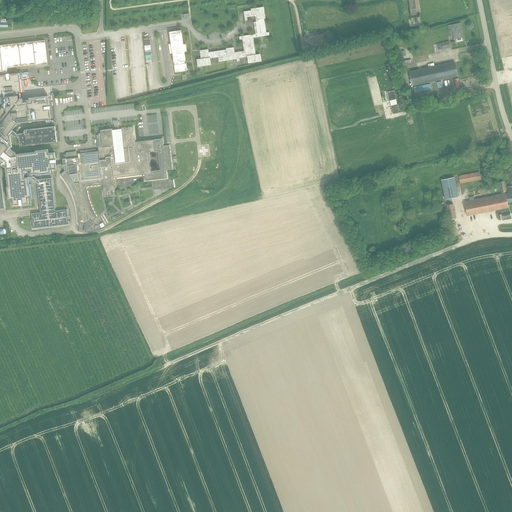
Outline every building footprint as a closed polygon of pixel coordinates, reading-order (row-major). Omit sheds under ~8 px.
[(201,59),(197,60),(198,66),(210,64),(209,58),(218,57),(219,62),(236,59),(237,61),(239,61),(239,58),(248,57),(249,62),(261,61),(260,55),(256,55),(253,38),(269,35),(269,32),(266,32),(264,18),(265,18),(263,8),(251,9),(252,10),(243,11),(245,21),(247,20),(247,17),(255,16),(256,22),(253,22),(255,34),(239,36),(239,40),(242,39),(244,51),(235,52),(234,47),(226,48),(226,49),(208,52),(208,49),(199,50),(201,59)] [(460,23),(451,25),(454,39),(455,38),(456,42),(462,41),(461,37),(462,37),(460,30),(461,30),(460,23)] [(169,32),(175,72),(187,71),(186,63),(185,63),(185,62),(184,61),(186,61),(184,52),(187,51),(186,44),(183,44),(181,30),(169,32)] [(0,208),(4,208),(0,174),(0,163),(2,165),(5,167),(6,167),(7,179),(8,186),(7,186),(8,199),(12,199),(13,205),(19,204),(22,204),(28,203),(28,197),(31,197),(30,184),(29,184),(28,177),(28,175),(36,182),(37,183),(40,212),(31,213),(33,228),(69,224),(67,209),(55,211),(51,178),(37,179),(36,179),(30,174),(32,173),(38,173),(38,174),(51,172),(50,169),(55,168),(56,168),(56,166),(56,165),(54,152),(48,153),(48,149),(35,151),(35,152),(15,154),(15,153),(10,149),(11,147),(10,136),(8,134),(10,132),(14,136),(15,136),(18,137),(19,137),(20,146),(56,142),(55,126),(24,130),(25,133),(24,133),(17,134),(12,130),(17,122),(50,119),(48,96),(29,98),(23,98),(22,99),(19,73),(18,73),(14,73),(9,74),(9,73),(7,73),(7,74),(0,74),(0,73),(7,73),(7,68),(35,65),(35,66),(48,64),(45,40),(0,45),(0,208)] [(412,85),(457,76),(455,62),(409,72),(412,85)] [(64,167),(64,169),(64,170),(65,170),(60,174),(65,180),(69,186),(72,193),(74,199),(76,206),(78,213),(78,221),(78,224),(83,225),(83,224),(85,224),(85,231),(86,230),(89,228),(91,226),(93,224),(94,224),(91,220),(92,219),(93,220),(97,217),(94,211),(92,206),(90,201),(89,198),(87,193),(86,186),(101,185),(101,184),(102,184),(103,192),(115,190),(114,178),(144,175),(145,181),(167,178),(166,170),(172,169),(169,145),(163,146),(163,139),(135,142),(133,127),(121,128),(121,129),(119,129),(118,125),(116,125),(114,126),(115,130),(112,130),(112,129),(100,130),(101,134),(96,135),(98,151),(78,154),(78,158),(77,158),(66,159),(63,159),(63,164),(64,165),(64,167)] [(458,176),(460,183),(481,179),(479,172),(458,176)] [(445,199),(458,197),(454,177),(441,180),(445,199)] [(506,202),(511,201),(511,185),(507,186),(508,193),(504,194),(504,193),(474,199),(470,200),(464,202),(467,215),(507,207),(506,202)] [(449,219),(456,217),(453,204),(446,205),(449,219)]
